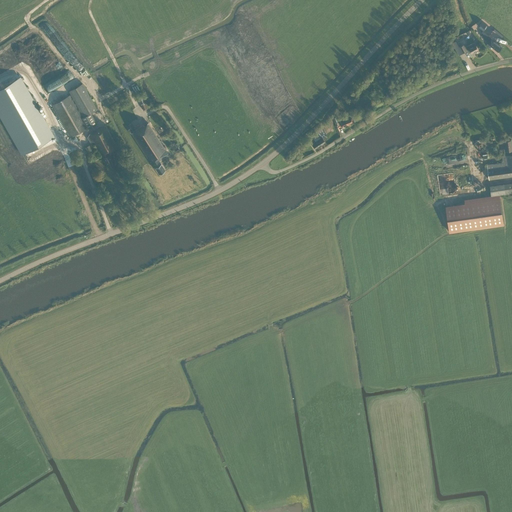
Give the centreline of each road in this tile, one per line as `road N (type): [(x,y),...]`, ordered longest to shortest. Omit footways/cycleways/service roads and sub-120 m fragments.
road 1 (secondary): [(0,280),(210,195),(262,163)]
road 2 (unclassified): [(262,163),(278,171),(434,85),(511,61)]
road 3 (secondary): [(262,163),(422,0)]
